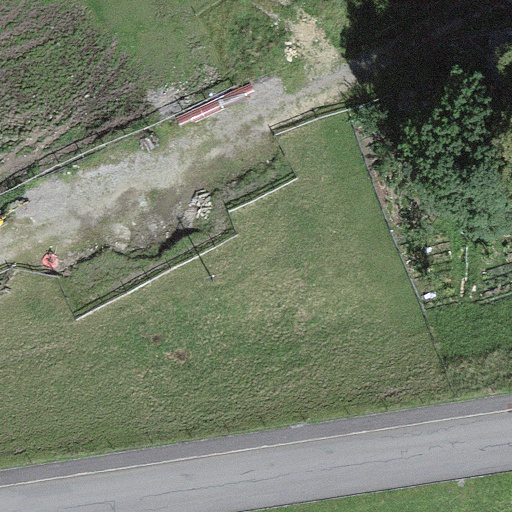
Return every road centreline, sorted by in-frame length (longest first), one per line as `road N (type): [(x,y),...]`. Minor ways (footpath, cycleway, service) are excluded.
road 1 (track): [(0,250),(395,60),(497,0)]
road 2 (unclassified): [(511,433),(0,508)]
